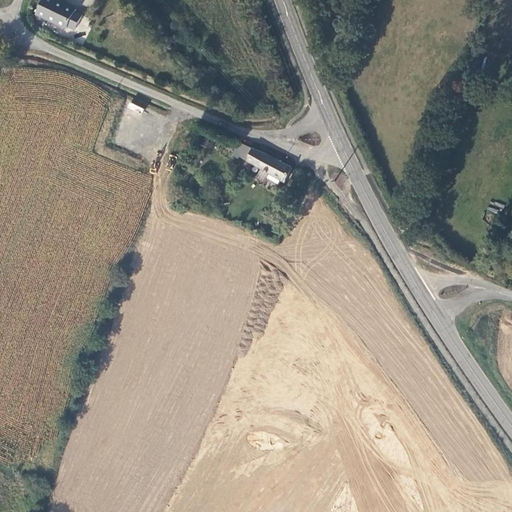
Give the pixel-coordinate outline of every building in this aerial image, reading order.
[(69,26),(77,30),(83,16),(75,11),(77,9),(56,0),(46,0),(39,16),(68,29),(69,26)] [(129,102),(127,107),(141,114),(144,108),(129,102)] [(267,155),(240,141),(233,152),(239,156),(240,155),(251,161),(255,152),(266,158),(267,155)] [(255,152),(251,161),(283,181),(292,168),(287,165),(267,155),(266,158),(255,152)] [(334,183),(340,188),(348,178),(341,173),(334,183)]
